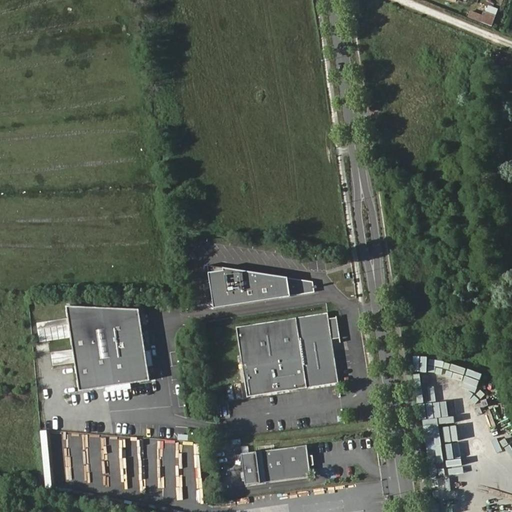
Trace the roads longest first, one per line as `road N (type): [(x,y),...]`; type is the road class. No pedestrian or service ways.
road 1 (tertiary): [(413,511),(374,273)]
road 2 (tertiary): [(361,179),(334,0)]
